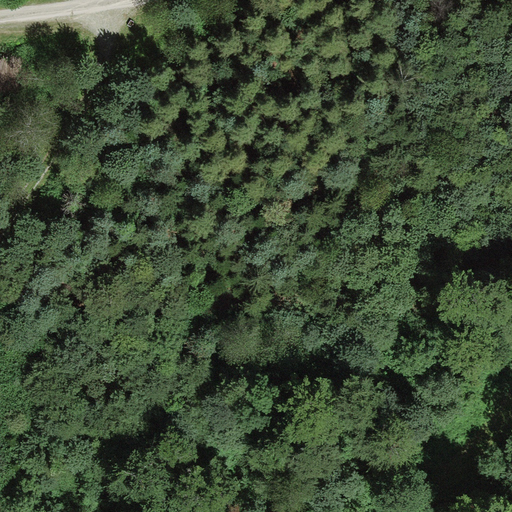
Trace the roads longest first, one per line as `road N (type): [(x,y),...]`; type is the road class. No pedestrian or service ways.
road 1 (track): [(0,239),(103,70),(104,2)]
road 2 (track): [(418,511),(468,466),(511,405)]
